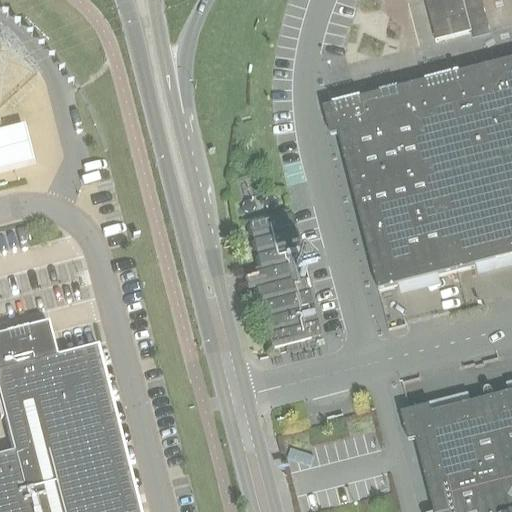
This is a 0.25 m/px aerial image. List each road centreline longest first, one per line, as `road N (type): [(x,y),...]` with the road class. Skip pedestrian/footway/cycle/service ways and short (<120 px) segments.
road 1 (secondary): [(123,0),(226,405)]
road 2 (unclassified): [(0,211),(23,205),(56,213),(76,226),(97,260),(162,511)]
road 3 (unclassified): [(364,368),(311,151),(304,80),(322,0)]
road 4 (secondary): [(247,399),(177,123)]
road 5 (unclassified): [(364,368),(511,328)]
road 6 (secondary): [(177,123),(180,74),(205,0)]
road 7 (secondary): [(177,123),(153,0)]
road 8 (unclassified): [(247,399),(364,368)]
